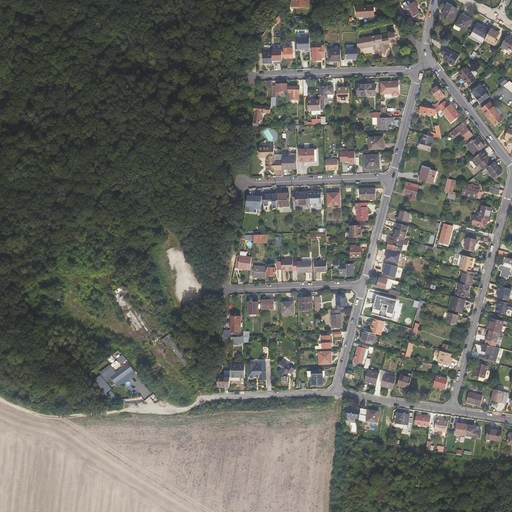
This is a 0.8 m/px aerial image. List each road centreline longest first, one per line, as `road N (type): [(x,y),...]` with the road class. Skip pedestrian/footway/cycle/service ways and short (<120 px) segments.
road 1 (residential): [(451,412),(511,182)]
road 2 (residential): [(106,413),(178,410),(197,398),(335,393)]
road 3 (track): [(50,416),(209,511)]
road 4 (residential): [(420,71),(248,76)]
road 5 (residential): [(391,178),(241,182)]
road 6 (residential): [(511,170),(424,53)]
road 7 (residential): [(363,286),(228,292)]
road 8 (track): [(119,330),(83,321),(73,290),(86,282),(98,283),(110,317)]
road 9 (track): [(110,317),(137,339),(147,335),(185,388),(204,398)]
